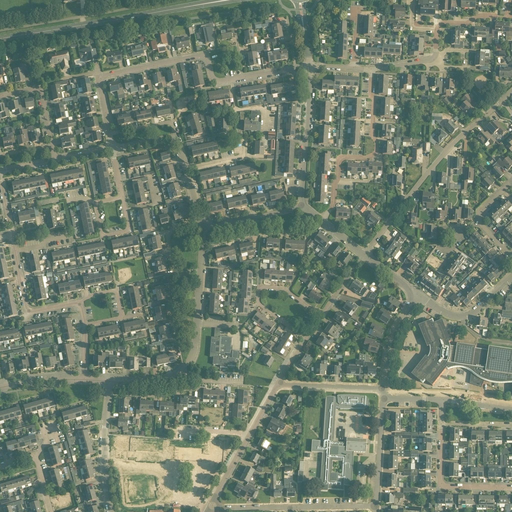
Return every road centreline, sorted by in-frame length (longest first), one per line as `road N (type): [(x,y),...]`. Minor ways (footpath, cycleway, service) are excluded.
road 1 (residential): [(112,148),(97,77),(200,55),(214,81),(309,66)]
road 2 (secondary): [(0,38),(229,0)]
road 3 (residential): [(363,254),(438,159),(511,91)]
road 4 (residential): [(202,228),(189,362),(166,381),(110,381)]
road 5 (residential): [(84,379),(80,302),(29,312),(11,235)]
road 6 (residential): [(321,221),(339,160),(376,150),(371,69)]
road 7 (residential): [(511,488),(442,484),(441,400)]
road 8 (tertiary): [(301,207),(309,66)]
road 9 (residential): [(277,385),(354,267)]
road 10 (tertiary): [(210,505),(277,385)]
road 11 (residential): [(109,511),(110,381)]
road 12 (residential): [(411,298),(463,316),(511,275)]
